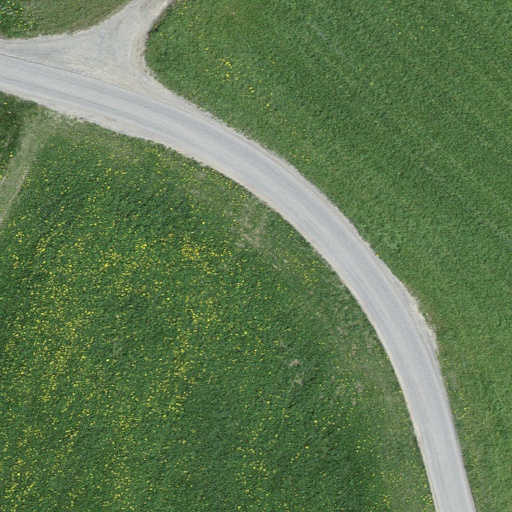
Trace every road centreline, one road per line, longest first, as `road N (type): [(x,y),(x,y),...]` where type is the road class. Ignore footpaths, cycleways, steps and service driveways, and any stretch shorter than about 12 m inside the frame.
road 1 (unclassified): [(458,511),(410,354),(329,231),(249,164),(181,126),(0,67)]
road 2 (track): [(158,0),(66,85)]
